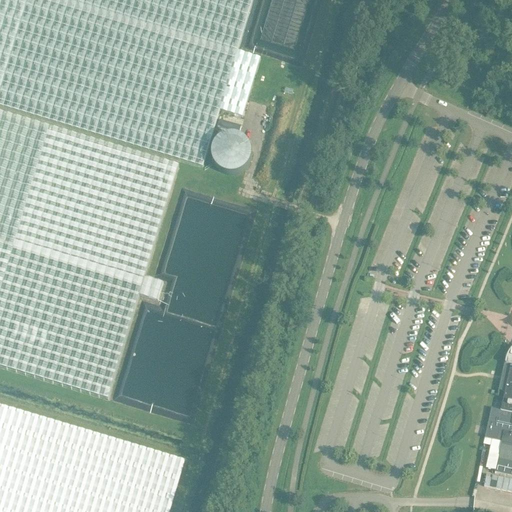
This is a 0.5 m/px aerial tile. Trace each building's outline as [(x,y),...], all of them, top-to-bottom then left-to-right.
[(0,0),(0,107),(200,168),(203,169),(220,112),(244,119),(251,97),(262,60),(237,52),(252,0),(0,0)] [(0,367),(108,400),(139,298),(157,303),(163,284),(145,279),(178,167),(0,113),(0,367)] [(511,349),(511,350),(510,351),(509,353),(508,354),(508,355),(507,356),(507,358),(506,359),(506,361),(506,363),(506,364),(511,366),(502,411),(493,409),(486,439),(496,441),(494,450),(496,450),(495,455),(493,454),(491,455),(488,468),(490,469),(495,470),(495,474),(511,477),(511,349)] [(0,511),(169,511),(184,463),(0,408),(0,511)] [(511,481),(486,476),(484,487),(511,493),(511,481)]
